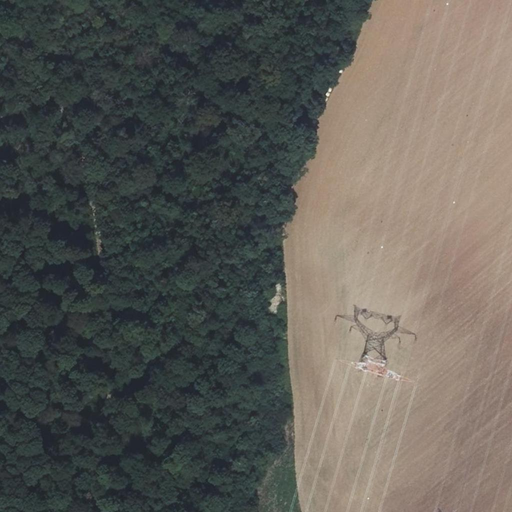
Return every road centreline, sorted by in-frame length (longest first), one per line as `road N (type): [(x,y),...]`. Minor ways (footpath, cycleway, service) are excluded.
road 1 (track): [(90,511),(111,426),(112,319),(101,230),(77,140),(7,0)]
road 2 (track): [(0,395),(32,511)]
